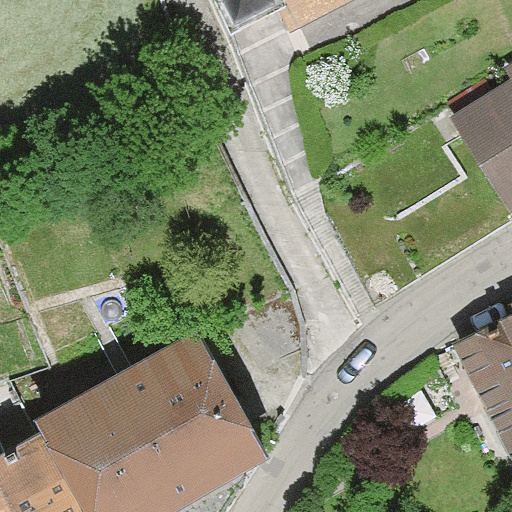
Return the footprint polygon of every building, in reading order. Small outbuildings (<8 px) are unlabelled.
[(325,0),(222,0),(234,23),(279,0),(280,0),(290,18),(325,0)] [(510,78),(449,116),(510,212),(511,210),(511,63),(504,69),(510,78)] [(511,317),(459,347),(511,439),(511,317)] [(181,511),(275,461),(204,332),(43,420),(93,511),(181,511)] [(73,511),(36,446),(0,465),(0,511),(73,511)]
